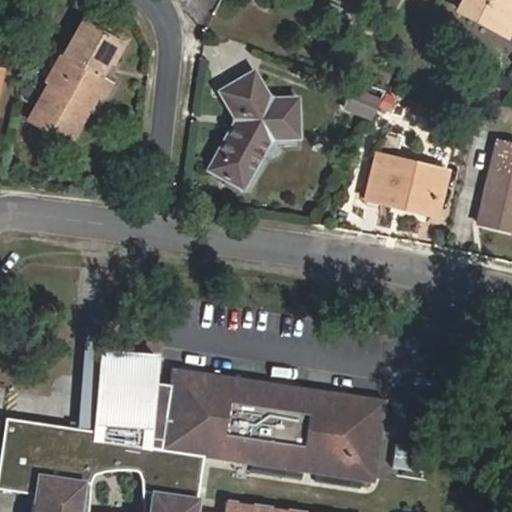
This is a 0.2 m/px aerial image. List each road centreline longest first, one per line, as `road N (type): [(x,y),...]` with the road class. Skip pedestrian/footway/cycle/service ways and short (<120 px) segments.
road 1 (residential): [(148,228),(511,284)]
road 2 (residential): [(152,0),(172,42),(148,228)]
road 3 (residential): [(0,214),(148,228)]
